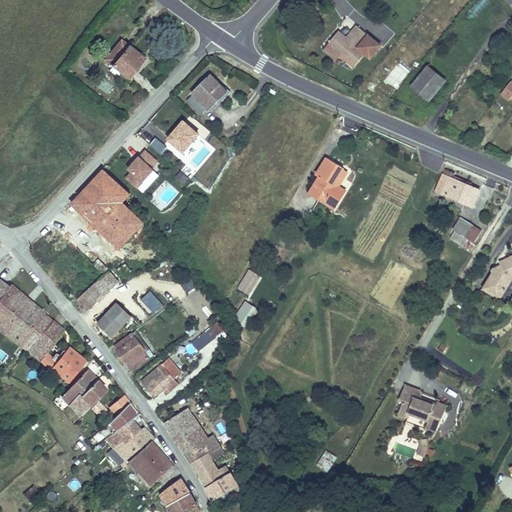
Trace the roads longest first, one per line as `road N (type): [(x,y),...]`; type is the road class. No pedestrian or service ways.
road 1 (residential): [(15,235),(28,265),(159,424),(212,511)]
road 2 (tertiary): [(511,175),(319,93),(229,43)]
road 3 (unclassified): [(215,35),(40,221),(15,235)]
